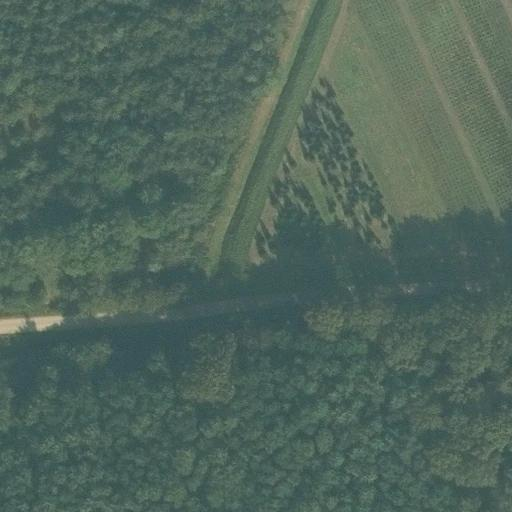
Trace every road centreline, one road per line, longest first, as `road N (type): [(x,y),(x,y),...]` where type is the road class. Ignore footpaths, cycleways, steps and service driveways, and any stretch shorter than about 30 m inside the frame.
road 1 (track): [(0,325),(511,284)]
road 2 (track): [(233,305),(269,169),(337,0)]
